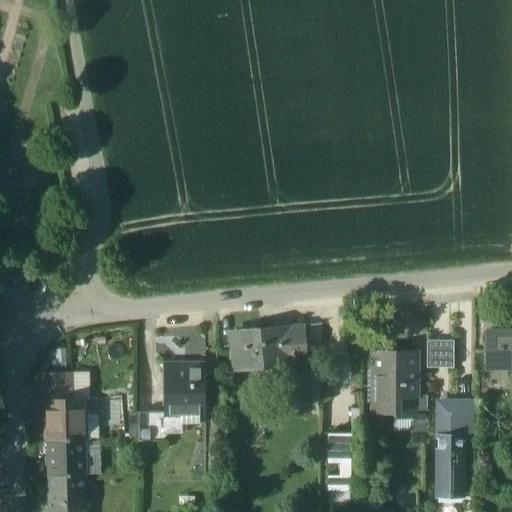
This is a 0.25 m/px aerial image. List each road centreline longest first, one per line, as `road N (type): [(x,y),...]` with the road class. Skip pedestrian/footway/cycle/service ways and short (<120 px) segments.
road 1 (residential): [(86,312),(511,274)]
road 2 (residential): [(86,312),(103,212),(65,0)]
road 3 (residential): [(18,357),(14,511)]
